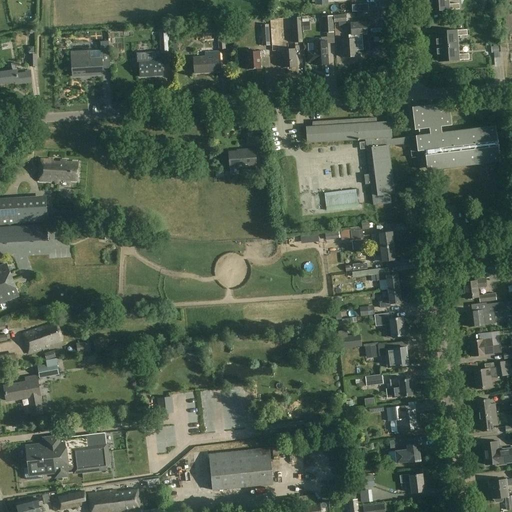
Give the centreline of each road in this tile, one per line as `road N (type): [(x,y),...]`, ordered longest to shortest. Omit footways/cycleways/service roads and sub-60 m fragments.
road 1 (residential): [(47,118),(411,96)]
road 2 (residential): [(511,249),(435,274),(463,511)]
road 3 (unknown): [(435,274),(425,227),(438,215),(458,227),(470,259)]
